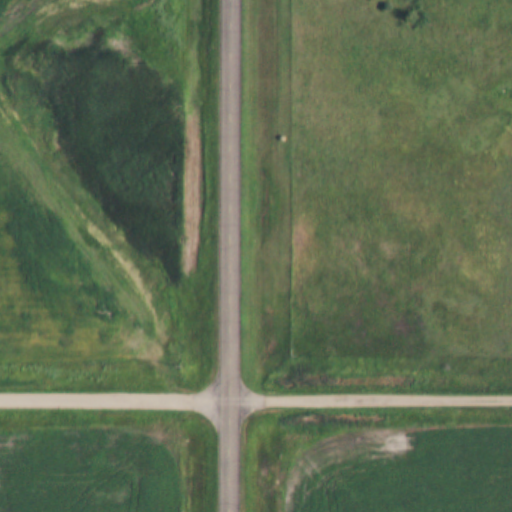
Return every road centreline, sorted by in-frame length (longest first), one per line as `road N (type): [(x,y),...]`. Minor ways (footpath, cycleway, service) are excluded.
road 1 (tertiary): [(229,511),(231,0)]
road 2 (track): [(230,394),(511,393)]
road 3 (residential): [(0,393),(230,394)]
